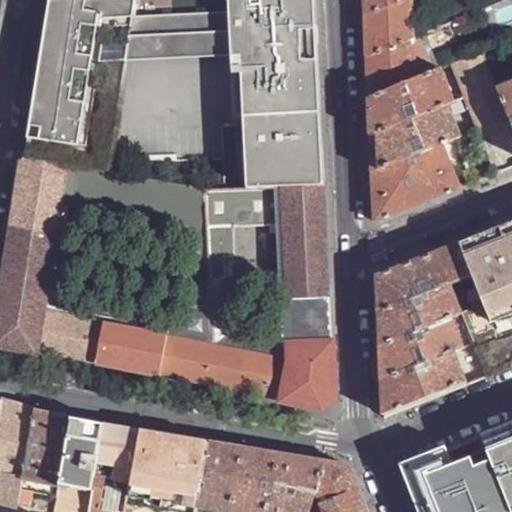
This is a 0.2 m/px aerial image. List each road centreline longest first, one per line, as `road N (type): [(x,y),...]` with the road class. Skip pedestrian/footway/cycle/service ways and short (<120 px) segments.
road 1 (residential): [(369,444),(325,443),(0,378)]
road 2 (residential): [(349,256),(337,0)]
road 3 (residential): [(369,444),(357,407),(349,256)]
road 4 (residential): [(511,190),(349,256)]
road 5 (residential): [(22,0),(0,144)]
